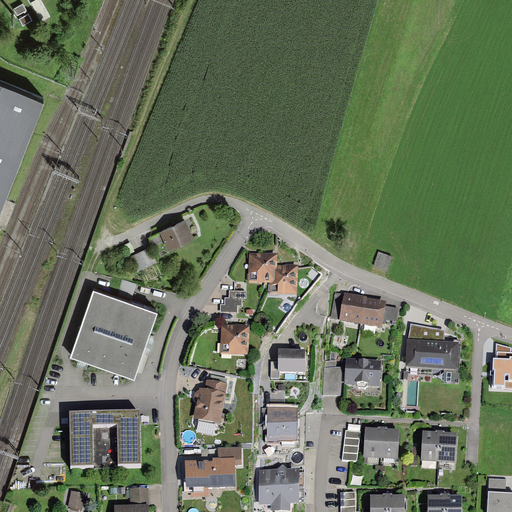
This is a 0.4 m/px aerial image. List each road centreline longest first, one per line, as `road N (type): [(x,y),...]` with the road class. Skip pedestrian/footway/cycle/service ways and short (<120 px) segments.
road 1 (residential): [(169,511),(170,364),(199,300),(257,214)]
road 2 (residential): [(257,214),(338,266),(493,326)]
road 3 (track): [(113,241),(104,218),(193,0)]
road 4 (residential): [(106,246),(202,199),(257,214)]
